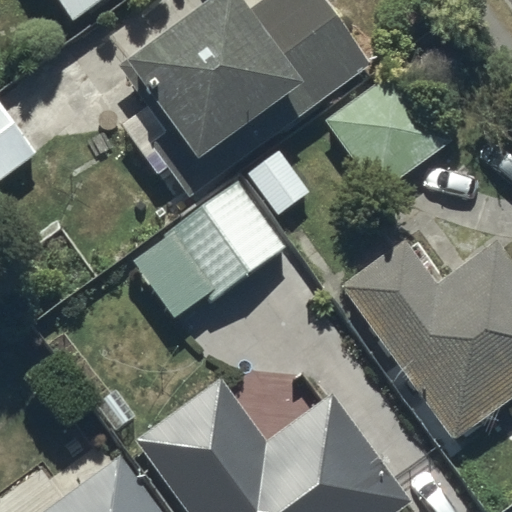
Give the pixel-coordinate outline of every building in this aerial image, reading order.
[(59,0),(71,15),(91,0),(59,0)] [(166,164),(186,193),(370,61),(326,0),(248,0),(246,2),(244,0),(192,0),(123,49),(157,96),(120,122),(156,172),(166,164)] [(394,63),(323,117),(378,190),(450,137),(394,63)] [(0,176),(35,151),(0,102),(0,176)] [(278,144),(245,167),(275,212),(308,190),(278,144)] [(283,245),(235,175),(168,221),(173,227),(131,255),(172,314),(204,293),(207,298),(283,245)] [(403,235),(340,279),(449,437),(511,392),(511,262),(494,238),(434,279),(403,235)] [(187,511),(391,511),(410,499),(330,391),(265,439),(218,375),(133,438),(187,511)] [(160,511),(116,452),(35,511),(160,511)]
